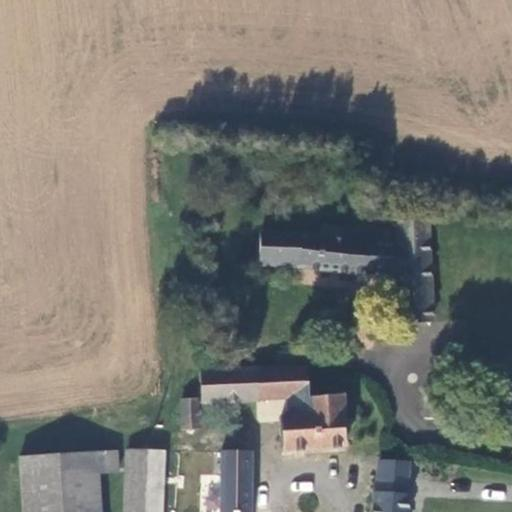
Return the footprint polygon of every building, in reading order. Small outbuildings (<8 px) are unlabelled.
[(397,220),(398,237),(388,236),(388,228),(317,224),(316,235),(258,231),(256,264),(396,272),(398,321),(431,320),(427,218),(397,220)] [(308,397),(307,367),(201,372),(202,400),(287,396),(288,415),(277,415),(279,447),(352,444),(351,423),(345,423),(344,395),(308,397)] [(442,424),(442,396),(425,395),(425,423),(442,424)] [(196,429),(196,399),(180,399),(180,430),(196,429)] [(119,453),(23,461),(25,511),(103,511),(102,477),(122,476),(119,453)] [(162,511),(166,457),(131,455),(128,511),(162,511)] [(249,511),(252,457),(223,455),(221,511),(249,511)] [(407,464),(377,461),(377,475),(405,478),(407,464)] [(375,497),(409,500),(410,485),(376,483),(375,497)] [(408,511),(409,500),(375,497),(373,511),(408,511)]
